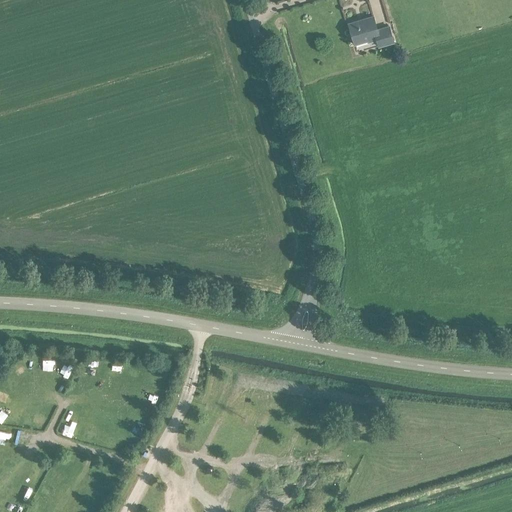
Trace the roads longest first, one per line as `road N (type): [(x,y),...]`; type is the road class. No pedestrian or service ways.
road 1 (unclassified): [(299,343),(315,231),(242,0)]
road 2 (unclassified): [(0,303),(299,343)]
road 3 (unclassified): [(299,343),(511,373)]
